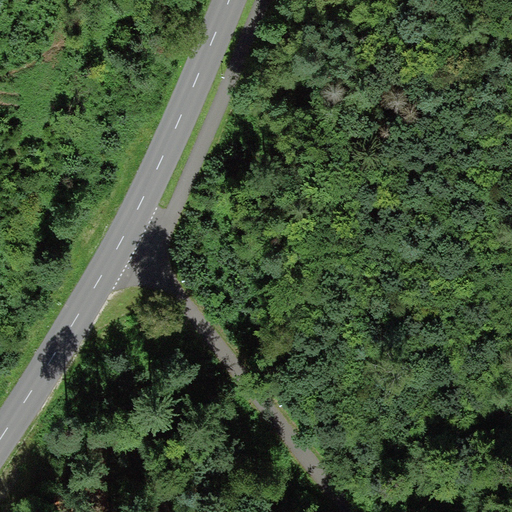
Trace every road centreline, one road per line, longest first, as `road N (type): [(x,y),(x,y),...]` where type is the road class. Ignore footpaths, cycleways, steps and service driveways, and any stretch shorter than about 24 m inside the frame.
road 1 (unclassified): [(230,0),(125,245),(0,439)]
road 2 (track): [(339,511),(151,265)]
